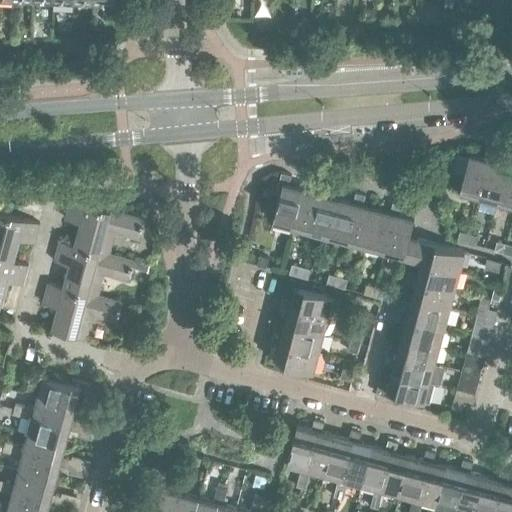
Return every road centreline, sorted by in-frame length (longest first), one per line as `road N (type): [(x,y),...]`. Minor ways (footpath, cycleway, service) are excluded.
road 1 (tertiary): [(511,76),(182,100)]
road 2 (tertiary): [(189,135),(511,101)]
road 3 (residential): [(131,365),(26,333),(58,211)]
road 4 (residential): [(501,342),(473,440),(364,408)]
road 5 (tertiary): [(0,152),(189,135)]
road 6 (tertiary): [(182,100),(0,114)]
road 7 (residential): [(189,135),(181,307)]
road 8 (residential): [(92,511),(131,365)]
